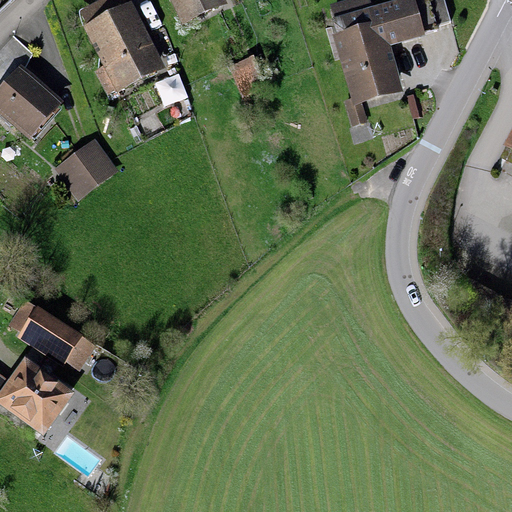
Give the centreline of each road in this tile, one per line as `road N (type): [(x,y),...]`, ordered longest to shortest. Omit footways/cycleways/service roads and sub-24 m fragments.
road 1 (residential): [(511,1),(410,185),(395,229),(394,270),(404,311),(434,354),(511,406)]
road 2 (track): [(410,185),(324,225),(217,313),(159,378),(109,511)]
